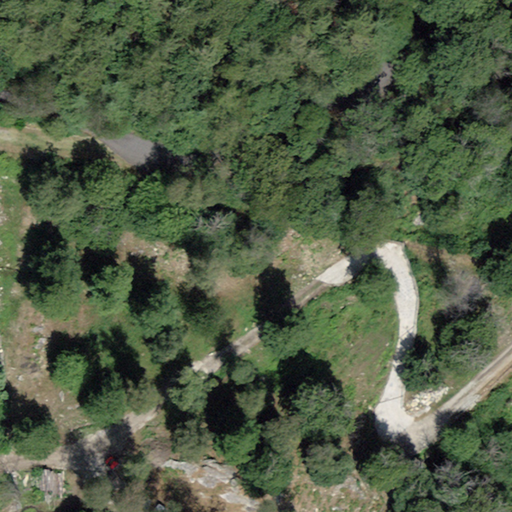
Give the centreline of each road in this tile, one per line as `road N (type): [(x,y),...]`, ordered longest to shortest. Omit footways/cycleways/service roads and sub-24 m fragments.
road 1 (track): [(511,348),(427,434),(401,434),(391,408),(410,296),(387,263),(374,260),(315,290),(71,462)]
road 2 (unclassified): [(415,0),(398,60),(384,76),(210,152),(159,150),(0,96)]
